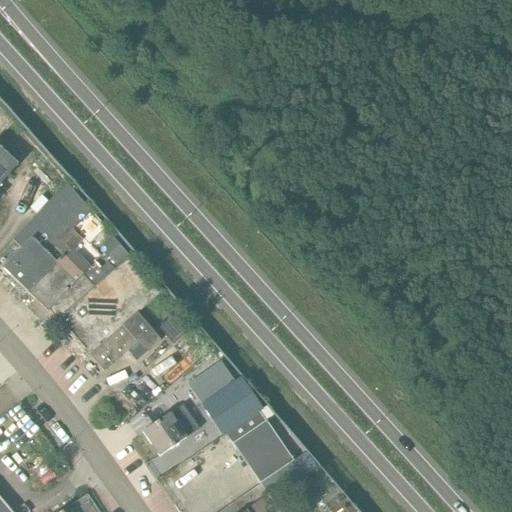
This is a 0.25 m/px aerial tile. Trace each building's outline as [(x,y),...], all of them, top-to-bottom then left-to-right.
[(0,185),(18,166),(0,149),(0,185)] [(98,265),(119,246),(67,186),(13,242),(21,250),(2,269),(48,313),(49,312),(98,265)] [(119,246),(98,265),(49,312),(103,373),(134,346),(143,357),(161,341),(154,333),(159,329),(174,315),(177,313),(119,246)] [(159,329),(173,345),(189,332),(174,315),(159,329)] [(223,436),(264,408),(240,380),(202,405),(223,436)] [(159,458),(186,439),(169,415),(143,433),(159,458)] [(260,485),(293,462),(266,422),(233,444),(260,485)] [(261,484),(268,495),(270,497),(299,477),(314,467),(303,455),(293,462),(261,484)] [(319,485),(302,475),(295,488),(312,497),(319,485)] [(254,511),(268,511),(276,507),(268,495),(251,507),(254,511)]
